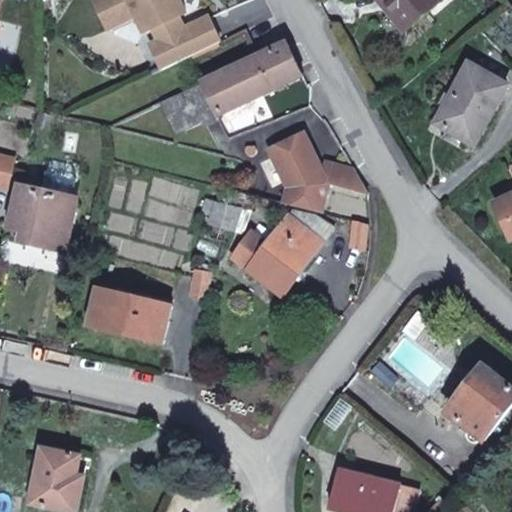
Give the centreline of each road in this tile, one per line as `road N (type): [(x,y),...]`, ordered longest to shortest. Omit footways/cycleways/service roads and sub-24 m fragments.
road 1 (residential): [(284,0),(428,240),(511,313)]
road 2 (residential): [(276,511),(266,458),(213,415),(95,377),(0,358)]
